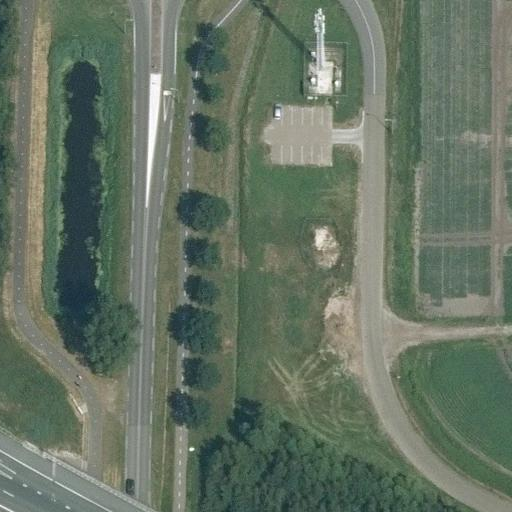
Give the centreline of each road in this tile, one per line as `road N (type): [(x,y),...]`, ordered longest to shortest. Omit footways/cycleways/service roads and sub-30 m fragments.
road 1 (unclassified): [(354,0),(373,45),(371,360),(390,415),(420,459),(495,511)]
road 2 (secondary): [(136,511),(147,211)]
road 3 (secondary): [(147,211),(173,0)]
road 4 (secondary): [(136,0),(147,211)]
